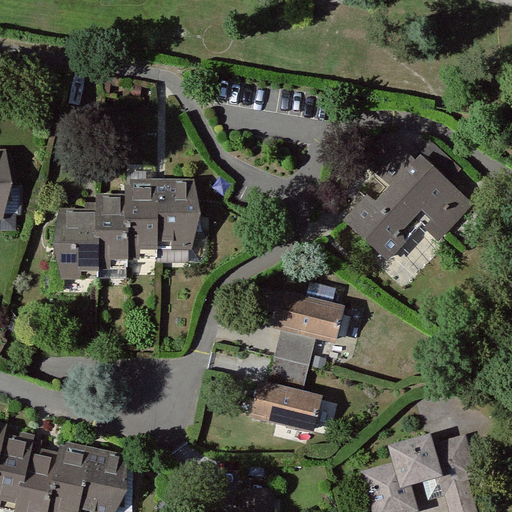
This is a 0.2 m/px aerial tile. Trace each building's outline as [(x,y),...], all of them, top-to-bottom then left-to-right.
[(364,195),(341,219),(385,260),(401,242),(398,230),(419,207),(429,217),(421,225),(437,241),(472,203),(417,152),(411,158),(384,133),(360,159),(386,184),(372,200),(364,195)] [(156,246),(156,237),(156,176),(135,176),(130,176),(130,182),(125,182),(125,193),(126,256),(139,256),(139,246),(156,246)] [(161,176),(156,176),(156,237),(171,237),(171,246),(190,246),(190,176),(161,176)] [(110,256),(126,256),(125,193),(95,193),(95,208),(95,266),(110,266),(110,256)] [(77,266),(95,266),(95,208),(60,208),(60,276),(77,276),(77,266)] [(344,302),(280,288),(272,325),(282,327),(316,335),(336,339),(344,302)] [(316,335),(282,327),(269,379),(303,388),(316,335)] [(269,379),(258,377),(248,414),(312,430),(321,393),(303,388),(269,379)] [(466,433),(434,442),(431,430),(388,442),(393,460),(360,469),(372,511),(406,511),(418,509),(411,482),(438,474),(449,511),(476,511),(467,479),(478,476),(466,433)] [(0,496),(14,500),(29,436),(5,431),(0,445),(0,496)] [(44,511),(56,450),(39,446),(40,438),(29,436),(14,500),(11,511),(44,511)] [(62,511),(77,511),(78,506),(93,446),(58,440),(56,450),(44,511),(59,511),(60,511),(62,511)] [(111,511),(123,453),(93,446),(78,506),(92,509),(90,511),(111,511)] [(272,511),(273,489),(237,486),(236,511),(272,511)]
